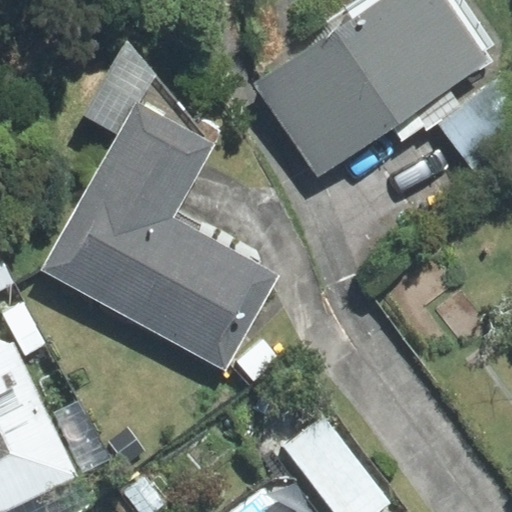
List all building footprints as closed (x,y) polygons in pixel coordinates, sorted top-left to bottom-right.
[(463,0),(381,0),(273,73),(332,160),(497,49),(463,0)] [(511,94),(453,134),(487,183),(511,165),(511,94)] [(220,137),(157,101),(66,260),(229,352),(277,267),(178,211),(220,137)] [(0,490),(69,459),(22,356),(4,364),(0,354),(0,490)] [(326,403),(284,436),(342,511),(372,511),(396,493),(326,403)]
